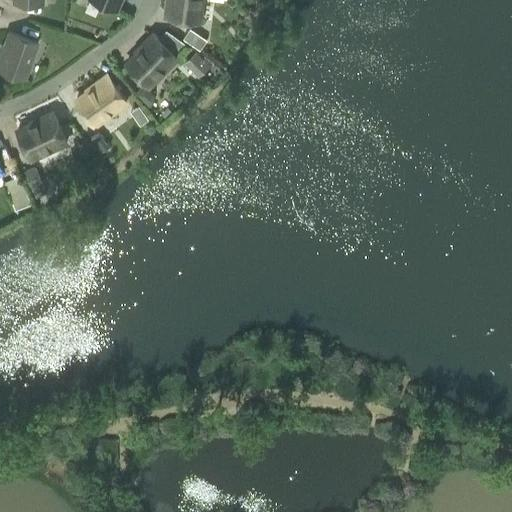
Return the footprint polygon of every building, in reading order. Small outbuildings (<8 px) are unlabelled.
[(121,0),(93,0),(117,10),(121,0)] [(199,20),(201,0),(168,0),(166,16),(199,20)] [(190,28),(183,38),(199,49),(206,39),(190,28)] [(0,52),(0,70),(24,79),(36,43),(7,32),(0,52)] [(177,57),(153,33),(140,46),(142,47),(126,63),(148,85),(177,57)] [(195,51),(183,63),(197,77),(211,63),(195,51)] [(94,86),(76,99),(94,125),(126,101),(107,75),(92,85),(94,86)] [(144,87),(136,96),(148,107),(153,102),(153,96),(144,87)] [(66,142),(61,130),(53,111),(36,119),(37,121),(31,124),(30,123),(17,130),(30,158),(66,142)] [(99,133),(89,141),(99,153),(109,146),(99,133)] [(35,167),(24,172),(32,189),(42,185),(35,167)] [(20,175),(5,181),(11,199),(26,193),(20,175)]
